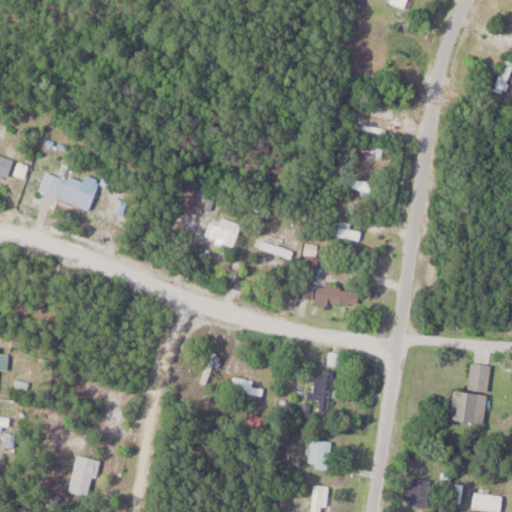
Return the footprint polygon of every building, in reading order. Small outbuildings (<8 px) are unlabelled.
[(407,8),(409,0),(393,0),(392,4),(407,8)] [(494,90),(504,94),(511,74),(511,58),(509,57),(494,90)] [(395,118),(396,111),(366,106),(365,114),(395,118)] [(359,155),(384,155),(384,144),(359,144),(359,155)] [(0,176),(8,180),(15,160),(0,154),(0,176)] [(65,197),(94,203),(98,182),(69,176),(65,197)] [(374,194),(377,182),(351,176),(348,188),(374,194)] [(206,181),(186,195),(198,214),(219,200),(206,181)] [(221,223),(212,220),(206,235),(235,245),(243,223),(224,215),(221,223)] [(353,222),(335,217),(332,231),(360,239),(363,229),(352,227),(353,222)] [(318,302),(363,302),(363,286),(318,286),(318,302)] [(222,357),(215,353),(199,378),(206,382),(222,357)] [(486,422),(493,364),(473,361),(469,390),(456,389),(452,418),(486,422)] [(312,398),(321,400),(317,412),(328,415),(340,371),(321,366),(312,398)] [(255,379),(235,375),(233,389),(263,395),(265,386),(254,384),(255,379)] [(330,467),(333,440),(313,438),(310,466),(330,467)] [(71,490),(92,495),(100,458),(79,453),(71,490)] [(463,491),(465,483),(451,480),(452,473),(444,472),(441,486),(463,491)] [(431,477),(413,476),(412,504),(430,505),(431,477)] [(328,504),(330,485),(315,483),(312,511),(322,511),(323,504),(328,504)] [(475,509),(503,509),(503,493),(475,492),(475,509)]
